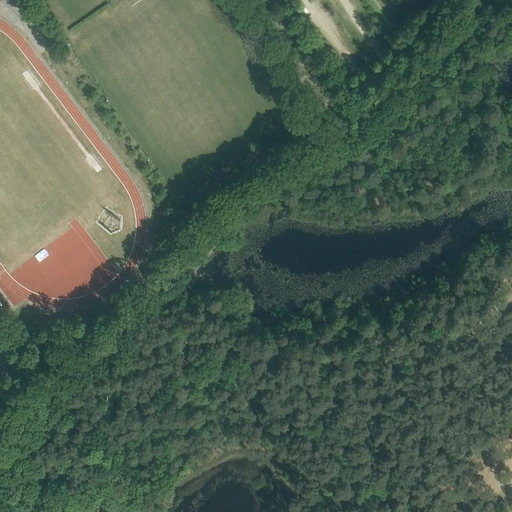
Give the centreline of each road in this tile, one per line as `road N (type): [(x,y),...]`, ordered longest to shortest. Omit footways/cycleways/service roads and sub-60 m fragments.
road 1 (unclassified): [(0,445),(97,353),(221,215),(348,138)]
road 2 (unclassified): [(348,138),(412,92),(484,0)]
road 3 (unclassified): [(348,138),(251,0)]
